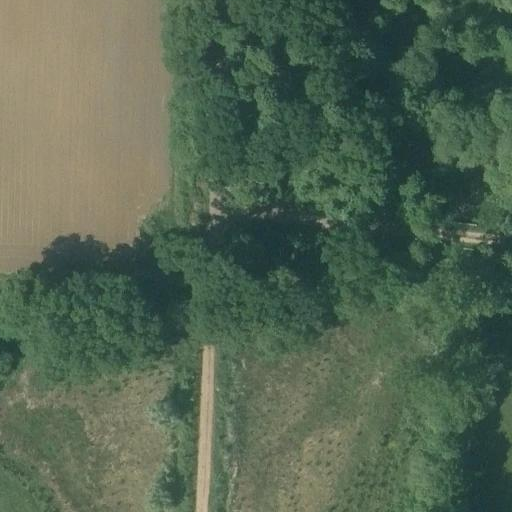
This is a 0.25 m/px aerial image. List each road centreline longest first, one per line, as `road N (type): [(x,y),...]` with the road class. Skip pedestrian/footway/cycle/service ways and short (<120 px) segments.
road 1 (track): [(213,209),(199,511)]
road 2 (track): [(213,209),(511,244)]
road 3 (track): [(223,0),(213,209)]
